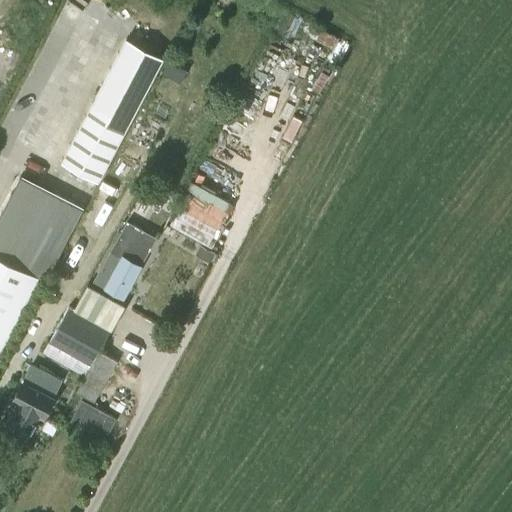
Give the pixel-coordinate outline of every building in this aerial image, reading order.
[(126,36),(92,101),(130,121),(164,57),(126,36)] [(186,71),(169,62),(163,72),(180,82),(186,71)] [(99,181),(130,121),(92,101),(60,161),(99,181)] [(0,208),(0,254),(37,273),(44,277),(81,205),(18,173),(0,208)] [(163,187),(147,177),(140,188),(156,198),(163,187)] [(186,192),(173,225),(214,242),(223,220),(222,220),(227,209),(212,203),(186,192)] [(154,234),(126,219),(109,249),(120,256),(101,291),(115,298),(118,292),(121,294),(154,234)] [(200,247),(197,254),(202,257),(201,259),(209,263),(214,255),(200,247)] [(0,254),(0,347),(37,273),(0,254)] [(123,303),(115,298),(101,291),(86,283),(73,308),(110,328),(123,303)] [(110,328),(73,308),(68,305),(41,354),(70,370),(67,376),(81,383),(97,351),(110,328)] [(97,351),(81,383),(77,391),(95,400),(117,361),(97,351)] [(43,416),(62,379),(32,364),(13,399),(8,397),(0,412),(0,417),(30,433),(40,414),(43,416)] [(70,420),(105,439),(116,417),(81,399),(70,420)]
